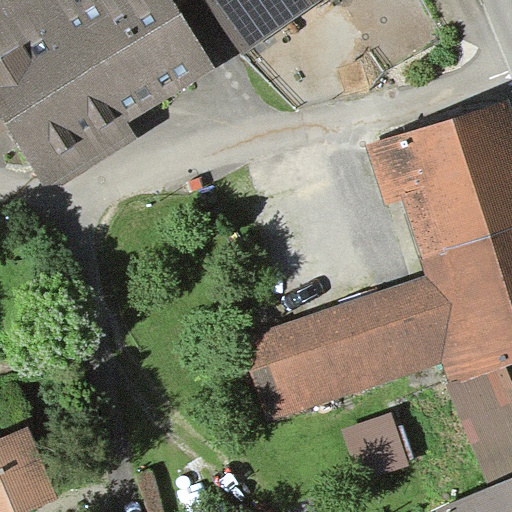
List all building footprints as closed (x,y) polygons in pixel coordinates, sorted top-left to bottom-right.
[(0,0),(0,118),(29,167),(199,62),(159,0),(0,0)] [(199,0),(226,40),(283,0),(199,0)] [(498,361),(499,363),(511,358),(511,158),(495,106),(400,136),(401,139),(367,151),(383,204),(416,192),(445,279),(277,337),(300,406),(443,356),(450,378),(498,361)] [(0,511),(43,494),(18,434),(0,441),(0,511)] [(511,511),(511,476),(429,511),(511,511)]
